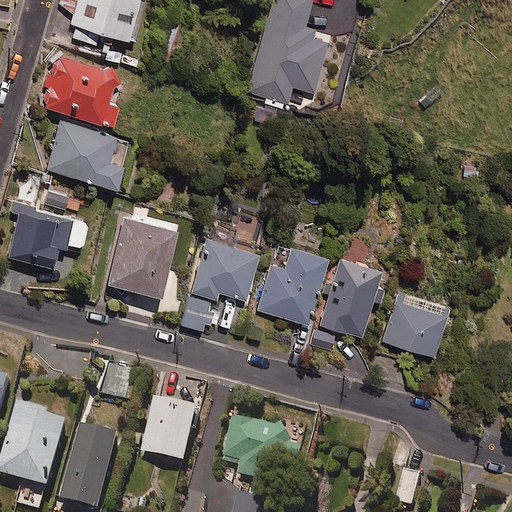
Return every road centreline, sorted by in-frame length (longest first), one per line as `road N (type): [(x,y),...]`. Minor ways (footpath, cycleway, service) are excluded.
road 1 (residential): [(0,304),(400,408),(455,441),(511,456)]
road 2 (residential): [(37,0),(0,137)]
